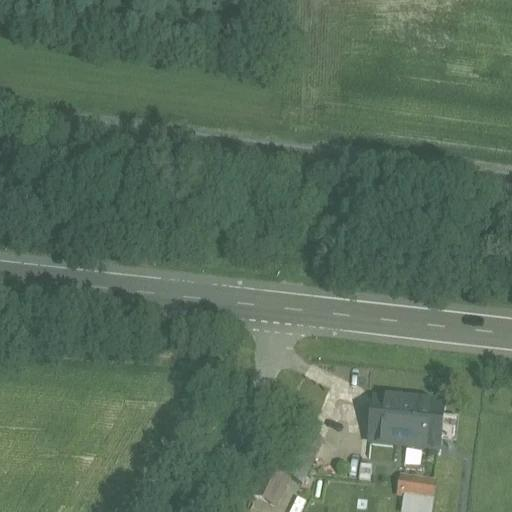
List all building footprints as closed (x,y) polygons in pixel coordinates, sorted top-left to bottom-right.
[(443,411),(375,404),(371,445),(439,452),(443,411)] [(321,416),(301,407),(291,428),(311,437),(321,416)] [(323,444),(297,432),(280,469),(278,468),(276,474),(277,475),(302,487),(323,444)] [(276,474),(267,471),(254,499),(274,509),(288,481),(276,474)] [(436,486),(401,480),(399,499),(433,504),(436,486)]
